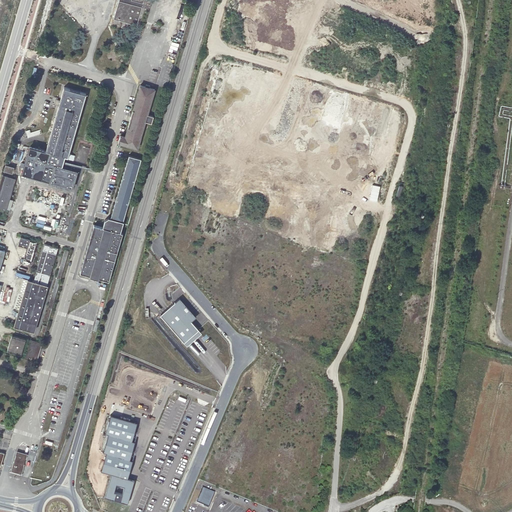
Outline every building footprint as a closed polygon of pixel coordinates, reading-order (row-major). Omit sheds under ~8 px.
[(120,0),(115,19),(123,21),(138,26),(145,0),(120,0)] [(182,41),(190,13),(176,9),(168,36),(177,39),(182,41)] [(138,26),(123,21),(121,27),(136,31),(138,26)] [(182,41),(177,39),(173,50),(179,51),(182,41)] [(145,88),(139,87),(123,141),(118,140),(117,145),(137,150),(145,122),(150,124),(152,117),(147,116),(154,91),(149,89),(150,87),(146,86),(145,88)] [(88,96),(66,90),(47,154),(30,149),(23,175),(42,180),(46,167),(54,169),(50,183),(71,189),(76,172),(62,167),(65,158),(69,160),(88,96)] [(128,155),(109,218),(122,221),(140,159),(128,155)] [(92,166),(88,165),(72,219),(76,220),(92,166)] [(14,178),(1,174),(0,177),(0,206),(5,208),(14,178)] [(122,221),(109,218),(109,217),(105,219),(103,225),(94,222),(80,270),(90,273),(89,275),(98,277),(99,276),(109,278),(123,230),(121,230),(124,222),(122,221)] [(35,242),(19,237),(16,244),(26,247),(22,261),(29,263),(35,242)] [(56,248),(43,244),(32,280),(27,279),(29,274),(22,273),(12,307),(17,309),(12,325),(32,331),(46,284),(45,284),(56,248)] [(67,251),(64,250),(47,307),(50,308),(67,251)] [(12,292),(4,290),(2,297),(10,300),(12,292)] [(194,315),(177,295),(164,308),(159,313),(182,340),(187,336),(197,328),(190,319),(194,315)] [(199,331),(197,328),(187,336),(182,340),(185,343),(190,339),(199,331)] [(23,340),(10,337),(6,349),(19,353),(23,340)] [(34,342),(29,340),(23,359),(29,360),(34,342)] [(40,344),(37,342),(31,361),(35,362),(40,344)] [(131,458),(128,457),(133,439),(130,438),(135,420),(109,412),(104,430),(107,432),(102,449),(105,450),(99,468),(109,471),(103,495),(127,502),(133,478),(126,476),(131,458)] [(25,454),(15,451),(13,455),(14,456),(12,462),(11,462),(9,471),(20,474),(22,465),(21,465),(23,459),(24,459),(25,454)] [(202,487),(196,501),(208,506),(214,492),(202,487)]
